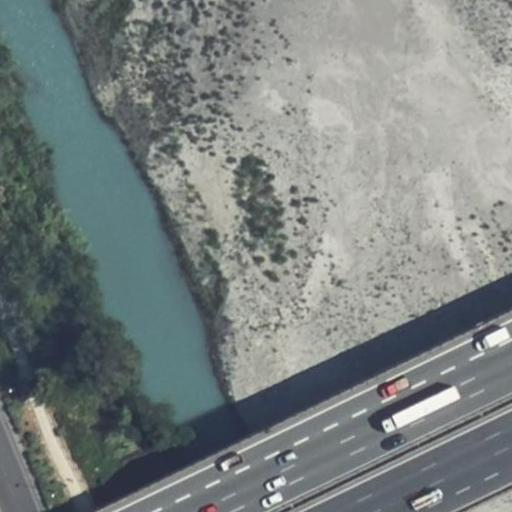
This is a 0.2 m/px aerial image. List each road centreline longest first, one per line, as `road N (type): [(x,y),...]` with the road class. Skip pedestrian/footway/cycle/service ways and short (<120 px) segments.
road 1 (motorway): [(511,359),(204,508)]
road 2 (motorway): [(361,511),(511,440)]
